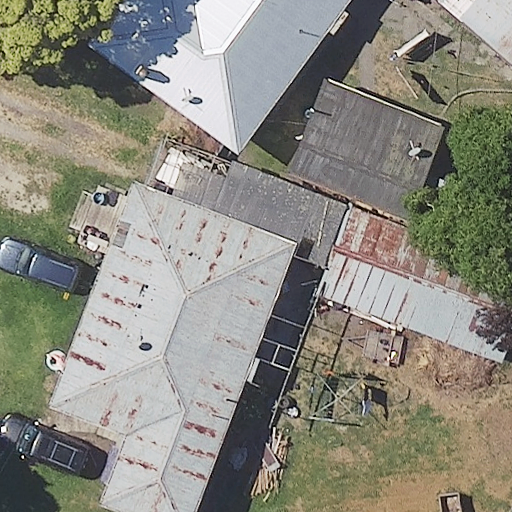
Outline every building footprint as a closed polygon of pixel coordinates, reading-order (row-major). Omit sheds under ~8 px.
[(339,0),(110,0),(81,40),(232,149),(339,0)] [(511,0),(437,0),(511,62),(511,0)] [(308,69),(272,156),(394,206),(430,119),(308,69)] [(183,511),(290,238),(125,175),(39,399),(115,428),(89,495),(132,511),(183,511)] [(511,333),(511,266),(341,204),(310,289),(502,360),(511,333)]
